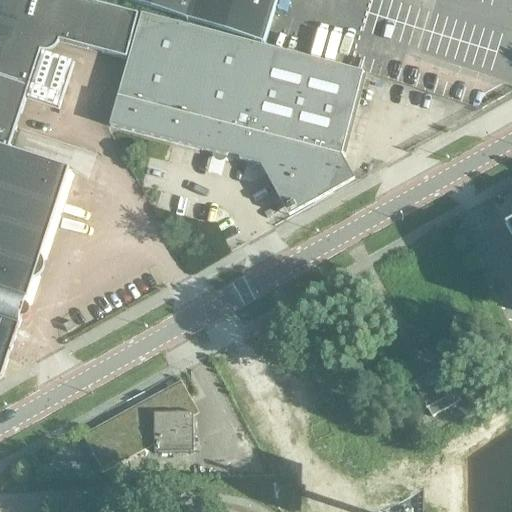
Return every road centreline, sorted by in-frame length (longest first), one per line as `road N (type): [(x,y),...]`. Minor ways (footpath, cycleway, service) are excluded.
road 1 (tertiary): [(0,428),(511,140)]
road 2 (track): [(215,308),(285,432),(318,511)]
